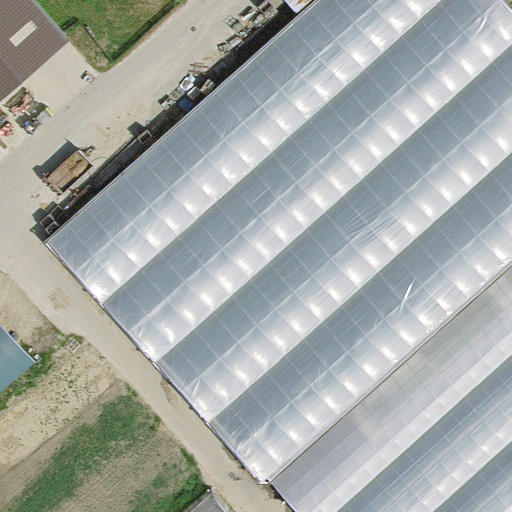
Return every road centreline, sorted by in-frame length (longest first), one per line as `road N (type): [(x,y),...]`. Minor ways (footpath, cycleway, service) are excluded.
road 1 (track): [(267,511),(0,212)]
road 2 (track): [(0,208),(223,0)]
